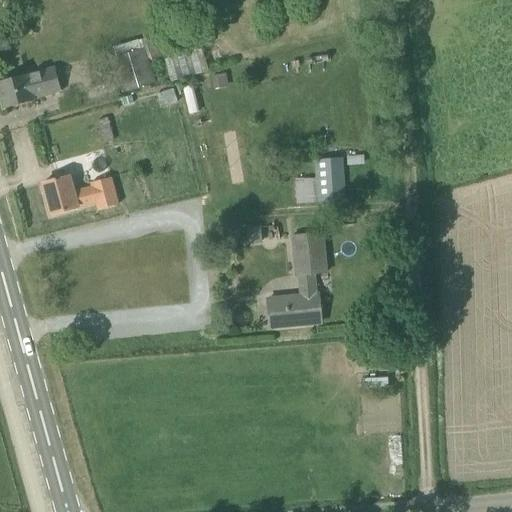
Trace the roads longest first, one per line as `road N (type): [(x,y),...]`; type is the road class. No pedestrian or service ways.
road 1 (track): [(441,511),(429,473),(423,322),(382,0)]
road 2 (primary): [(67,511),(0,269)]
